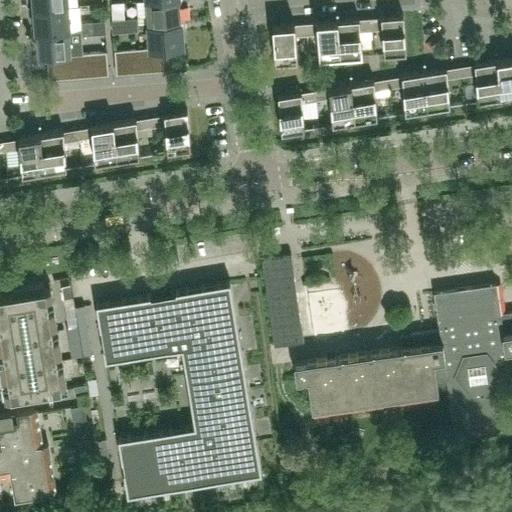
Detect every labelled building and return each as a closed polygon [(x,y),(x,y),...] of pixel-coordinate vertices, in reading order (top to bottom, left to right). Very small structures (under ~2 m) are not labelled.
[(67,6),(66,0),(34,0),(35,8),(67,6)] [(181,21),(178,0),(147,0),(149,23),(181,21)] [(68,30),(67,6),(35,8),(37,32),(68,30)] [(406,51),(403,13),(381,15),(381,16),(370,17),(371,29),(382,28),(384,52),(406,51)] [(362,54),(360,30),(371,29),(370,17),(359,18),(359,17),(338,19),(341,56),(362,54)] [(137,30),(136,18),(126,19),(126,25),(123,25),(124,31),(137,30)] [(126,25),(126,19),(113,20),(113,32),(124,31),(123,25),(126,25)] [(341,56),(338,19),(317,20),(317,21),(305,22),(306,34),(318,33),(319,57),(341,56)] [(105,33),(104,21),(91,22),(91,28),(94,28),(95,34),(105,33)] [(182,45),(181,21),(149,23),(151,48),(163,47),(175,46),(182,45)] [(91,28),(91,22),(80,23),(81,35),(95,34),(94,28),(91,28)] [(297,59),(295,35),(306,34),(305,22),(294,23),(294,22),(272,24),(275,61),(297,59)] [(47,56),(59,55),(70,54),(68,30),(37,32),(39,56),(47,56)] [(176,70),(175,46),(163,47),(164,71),(176,70)] [(164,71),(163,47),(151,48),(152,72),(164,71)] [(152,72),(151,48),(139,49),(140,72),(152,72)] [(140,72),(139,49),(127,50),(128,73),(140,72)] [(128,73),(127,50),(115,51),(116,74),(128,73)] [(109,75),(107,51),(95,52),(97,76),(109,75)] [(97,76),(95,52),(82,53),(85,77),(97,76)] [(85,77),(82,53),(70,54),(73,78),(85,77)] [(73,78),(70,54),(59,55),(61,79),(73,78)] [(61,79),(59,55),(47,56),(48,70),(49,79),(49,80),(61,79)] [(511,93),(511,55),(497,58),(503,95),(511,93)] [(503,95),(497,58),(474,62),(475,63),(460,65),(462,75),(475,73),(478,99),(503,95)] [(450,103),(447,77),(462,75),(460,65),(446,67),(446,66),(424,70),(430,107),(450,103)] [(430,107),(424,70),(402,74),(402,75),(388,77),(389,87),(403,85),(405,111),(430,107)] [(377,115),(375,89),(389,87),(388,77),(374,79),(374,78),(351,82),(357,119),(377,115)] [(357,119),(351,82),(329,86),(315,89),(317,99),(330,96),(332,123),(357,119)] [(304,127),(302,101),(317,99),(315,89),(301,91),(301,90),(278,94),(281,131),(304,127)] [(190,146),(187,109),(164,113),(150,116),(152,126),(165,123),(167,150),(190,146)] [(139,154),(137,128),(152,126),(150,116),(136,118),(136,117),(114,121),(120,157),(139,154)] [(120,157),(114,121),(92,125),(78,128),(79,137),(93,135),(95,161),(120,157)] [(66,166),(64,140),(79,137),(78,128),(63,130),(63,129),(41,133),(47,169),(66,166)] [(47,169),(41,133),(19,136),(19,137),(5,140),(6,149),(20,147),(22,173),(47,169)] [(303,339),(292,258),(291,253),(262,257),(274,343),(303,339)] [(127,493),(261,470),(230,279),(176,288),(176,290),(151,294),(150,293),(96,301),(105,358),(182,345),(194,423),(118,436),(127,493)] [(67,388),(50,287),(45,288),(44,282),(23,285),(24,291),(8,294),(7,286),(0,286),(0,362),(6,398),(15,396),(67,388)] [(511,311),(501,313),(497,283),(466,287),(485,428),(511,424),(511,391),(510,377),(511,376),(511,311)] [(485,428),(466,287),(434,291),(440,330),(413,334),(413,335),(400,337),(402,347),(294,362),(296,379),(308,377),(312,406),(438,388),(448,386),(454,433),(485,428)] [(88,403),(87,393),(77,395),(78,404),(88,403)] [(55,491),(48,442),(42,443),(37,407),(0,412),(0,479),(11,477),(15,497),(55,491)]
